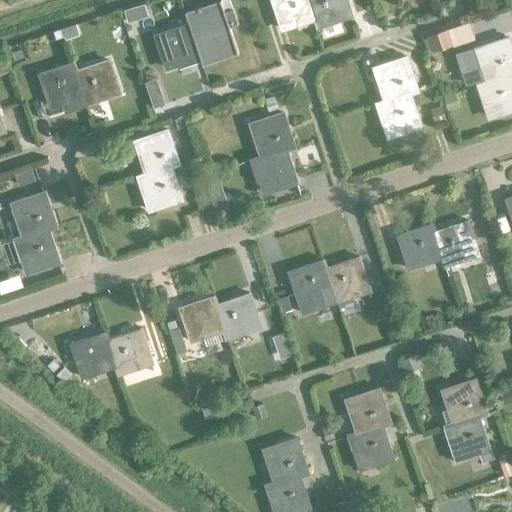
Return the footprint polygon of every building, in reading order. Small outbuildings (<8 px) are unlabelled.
[(228,0),(220,0),(219,1),(223,12),(232,9),(228,0)] [(270,0),(280,30),(314,19),(307,0),(270,0)] [(345,0),(307,0),(314,19),(317,27),(351,17),(345,0)] [(195,49),(200,66),(201,65),(201,66),(202,65),(199,54),(210,50),(212,59),(235,52),(235,54),(237,54),(228,27),(237,25),(232,9),(223,12),(219,1),(218,1),(219,4),(201,10),(200,7),(196,8),(197,11),(186,15),(185,12),(183,12),(187,24),(195,49)] [(144,5),(124,11),(128,24),(148,18),(144,5)] [(154,36),(165,69),(178,64),(175,56),(195,49),(187,24),(186,24),(187,25),(154,36)] [(76,25),(59,31),(63,40),(79,35),(76,25)] [(59,31),(42,36),(46,46),(63,40),(59,31)] [(424,38),(430,54),(451,47),(445,31),(424,38)] [(475,48),(458,53),(467,84),(484,79),(485,82),(509,73),(511,71),(511,55),(507,38),(475,48)] [(19,46),(7,50),(10,60),(23,56),(19,46)] [(364,53),(359,55),(363,67),(373,64),(368,52),(364,53)] [(410,93),(415,90),(406,58),(373,68),(383,102),(410,93)] [(81,95),(81,96),(84,104),(117,93),(106,62),(74,73),(81,95)] [(48,107),(81,96),(81,95),(74,73),(71,64),(37,76),(48,107)] [(485,82),(478,85),(487,117),(511,110),(511,82),(509,73),(485,82)] [(383,102),(376,104),(386,137),(420,127),(410,93),(383,102)] [(455,93),(443,97),(447,111),(459,107),(455,93)] [(272,96),(263,99),(267,112),(277,109),(272,96)] [(440,106),(429,109),(433,121),(444,118),(440,106)] [(249,124),(260,157),(283,150),(292,147),(281,114),(249,124)] [(183,116),(173,119),(176,129),(186,126),(183,116)] [(133,142),(144,175),(168,167),(176,164),(165,131),(133,142)] [(260,157),(251,160),(262,193),(294,183),(283,150),(260,157)] [(149,189),(140,192),(147,212),(180,201),(168,167),(144,175),(149,189)] [(205,189),(193,192),(198,209),(210,205),(209,199),(205,189)] [(9,204),(21,237),(21,238),(44,229),(45,230),(53,227),(41,193),(9,204)] [(223,195),(209,199),(213,213),(228,208),(223,195)] [(465,221),(432,232),(440,258),(443,267),(476,255),(465,221)] [(395,235),(407,270),(440,258),(432,232),(429,223),(395,235)] [(21,238),(21,237),(13,240),(25,274),(56,263),(45,230),(44,229),(21,238)] [(324,268),(322,268),(332,295),(334,302),(335,302),(368,291),(356,257),(324,268)] [(320,260),(287,271),(299,306),(301,313),(334,302),(332,295),(322,268),(320,260)] [(248,293),(214,303),(223,331),(225,339),(259,328),(248,293)] [(223,331),(214,303),(212,297),(178,307),(189,342),(223,331)] [(287,297),(276,300),(281,312),(291,309),(287,297)] [(464,318),(475,314),(472,308),(466,304),(460,307),(464,318)] [(430,315),(419,318),(423,331),(434,327),(430,315)] [(173,320),(165,323),(167,329),(175,327),(173,320)] [(398,326),(386,330),(390,342),(402,337),(398,326)] [(139,329),(106,340),(115,367),(117,375),(150,364),(139,329)] [(178,329),(168,332),(172,346),(183,342),(178,329)] [(115,367),(106,340),(103,332),(70,343),(81,378),(115,367)] [(283,333),(272,337),(280,359),(290,356),(283,333)] [(415,355),(400,360),(405,374),(420,368),(415,355)] [(52,360),(46,366),(52,372),(58,366),(52,360)] [(64,367),(55,375),(62,382),(70,374),(64,367)] [(474,380),(439,392),(445,410),(441,411),(446,426),(450,424),(476,416),(485,413),(474,380)] [(192,387),(189,397),(198,400),(201,390),(192,387)] [(511,392),(510,387),(498,391),(502,404),(511,401),(511,392)] [(343,401),(354,433),(381,425),(390,422),(379,389),(343,401)] [(241,396),(228,399),(230,408),(243,405),(241,396)] [(215,404),(200,408),(204,420),(219,416),(215,404)] [(262,404),(251,407),(255,420),(266,416),(262,404)] [(446,426),(442,427),(453,461),(479,452),(482,459),(492,456),(489,445),(486,445),(476,416),(450,424),(446,426)] [(329,424),(320,427),(325,441),(333,438),(329,424)] [(381,425),(354,433),(345,436),(356,470),(393,458),(381,425)] [(260,450),(271,483),(298,475),(307,472),(296,439),(260,450)] [(511,459),(510,454),(499,458),(506,478),(511,476),(511,459)] [(17,475),(0,462),(0,478),(9,485),(17,475)] [(298,475),(271,483),(263,486),(272,511),(297,511),(309,508),(298,475)] [(347,511),(344,501),(334,504),(337,511),(347,511)]
